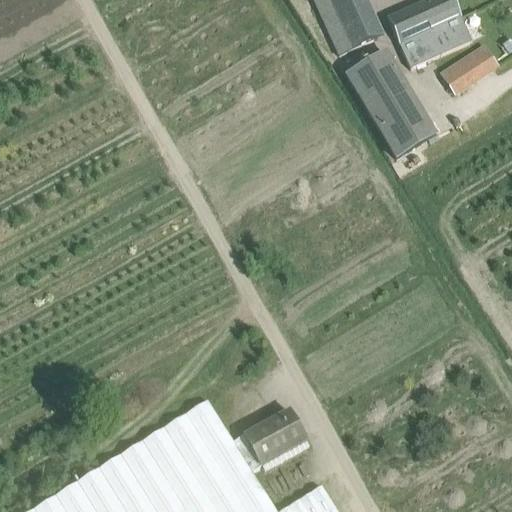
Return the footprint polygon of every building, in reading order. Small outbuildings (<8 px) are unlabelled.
[(368,28),(374,25),(363,0),(312,0),(338,60),(376,44),(368,28)] [(449,0),(432,0),(386,21),(398,47),(409,73),(470,45),(459,20),(449,0)] [(457,96),(499,68),(485,47),(443,75),(457,96)] [(435,139),(384,56),(346,79),(396,162),(435,139)] [(33,511),(334,511),(321,490),(285,511),(274,511),(252,475),(306,445),(288,414),(233,445),(207,404),(33,511)]
